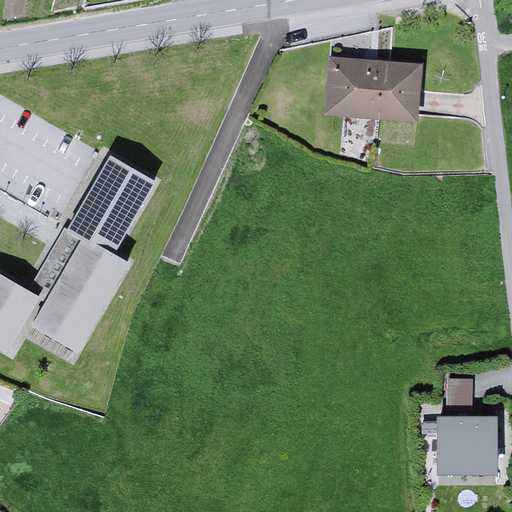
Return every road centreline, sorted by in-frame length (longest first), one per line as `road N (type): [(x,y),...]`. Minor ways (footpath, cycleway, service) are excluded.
road 1 (residential): [(511,345),(474,0)]
road 2 (residential): [(0,52),(317,0)]
